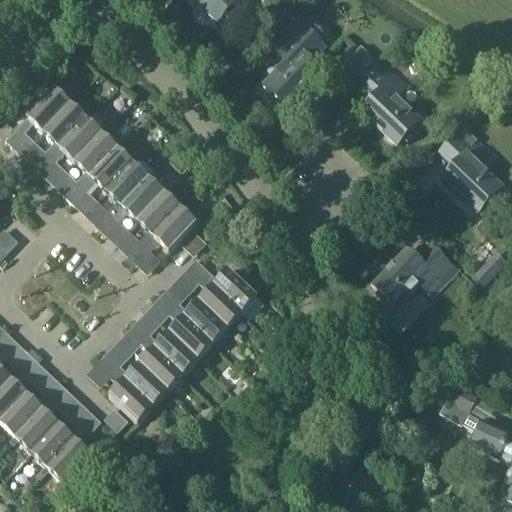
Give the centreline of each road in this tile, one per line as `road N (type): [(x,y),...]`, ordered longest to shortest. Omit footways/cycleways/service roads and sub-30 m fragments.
road 1 (unclassified): [(275,511),(303,450),(316,392),(314,325),(298,263),(174,89),(84,0)]
road 2 (residential): [(0,305),(70,370),(138,297)]
